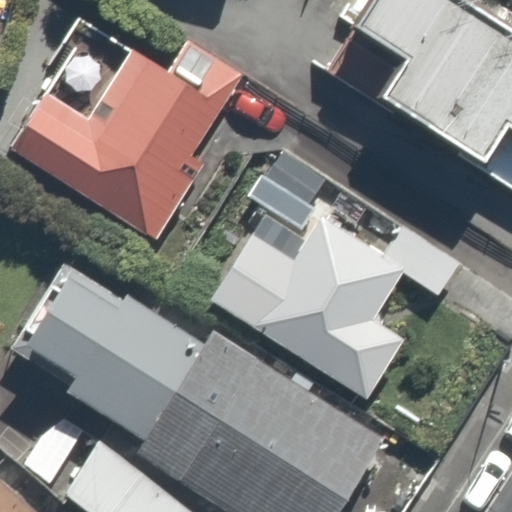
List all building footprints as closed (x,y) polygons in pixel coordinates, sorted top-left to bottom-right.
[(511,37),(448,0),(314,0),(305,15),(367,51),(343,92),(511,191),(511,37)] [(100,62),(50,31),(0,113),(0,152),(108,218),(128,186),(165,209),(247,75),(167,26),(150,54),(117,33),(100,62)] [(321,174),(262,138),(240,175),(299,210),(321,174)] [(361,312),(384,273),(427,298),(450,258),(390,224),(374,251),(309,214),(291,247),(224,209),(176,294),(354,396),(392,329),(361,312)] [(309,511),(361,436),(185,318),(171,340),(41,252),(0,313),(0,341),(40,368),(31,381),(115,437),(107,449),(200,511),(309,511)] [(200,511),(107,449),(42,406),(3,465),(73,511),(200,511)] [(27,511),(0,487),(0,511),(27,511)]
